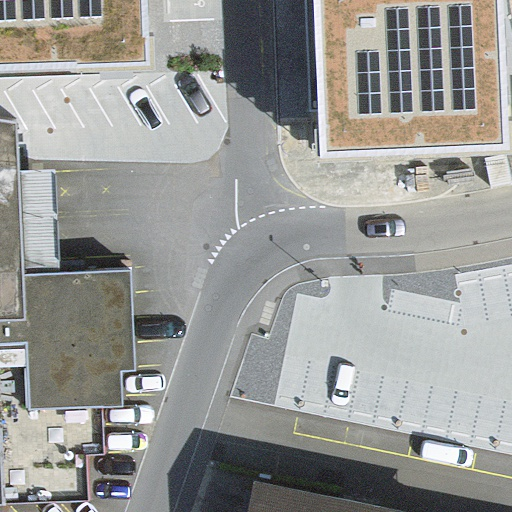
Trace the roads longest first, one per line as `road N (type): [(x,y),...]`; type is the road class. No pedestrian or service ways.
road 1 (residential): [(271,244),(230,286),(152,511)]
road 2 (residential): [(246,0),(254,146),(271,244)]
road 3 (residential): [(511,211),(271,244)]
